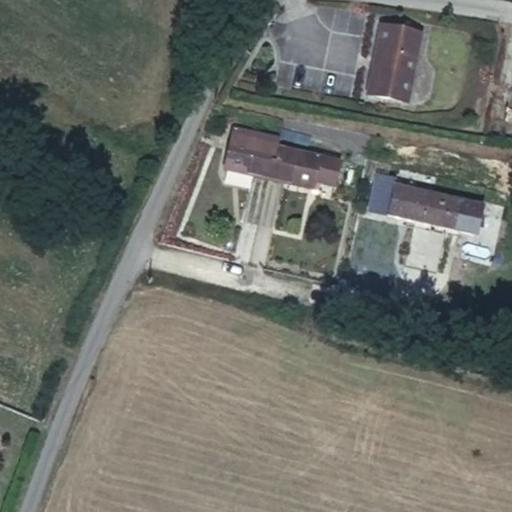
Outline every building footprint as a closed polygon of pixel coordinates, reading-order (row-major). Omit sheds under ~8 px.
[(415,40),(375,33),(363,102),(403,109),(415,40)] [(276,151),(230,142),(221,189),(263,198),(264,195),(273,160),(276,151)] [(343,175),(273,160),(264,195),(309,206),(310,204),(335,209),(343,175)] [(388,223),(395,186),(377,184),(370,220),(388,223)] [(482,204),(395,186),(388,223),(474,240),(482,204)]
